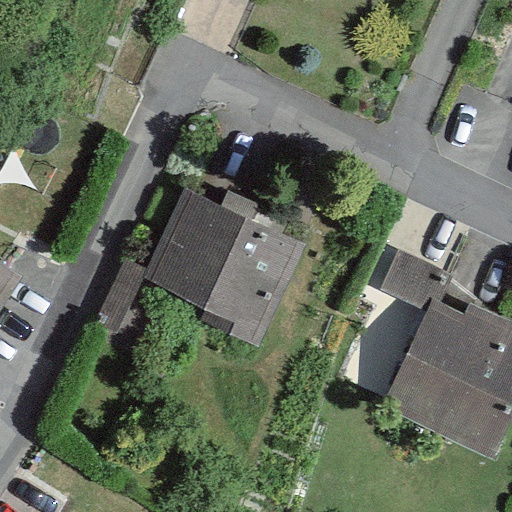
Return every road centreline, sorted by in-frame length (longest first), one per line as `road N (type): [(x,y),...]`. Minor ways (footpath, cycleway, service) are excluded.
road 1 (residential): [(0,468),(170,105),(191,88),(218,90),(390,166)]
road 2 (residential): [(459,0),(390,166)]
road 3 (residential): [(390,166),(511,221)]
